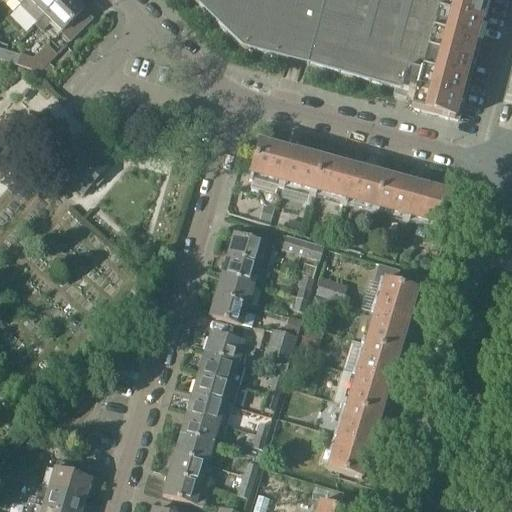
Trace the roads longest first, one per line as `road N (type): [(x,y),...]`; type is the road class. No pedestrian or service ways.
road 1 (residential): [(243,102),(117,511)]
road 2 (residential): [(479,239),(398,511)]
road 3 (residential): [(496,174),(243,102)]
road 4 (residential): [(467,511),(511,357)]
road 5 (residential): [(243,102),(129,0)]
